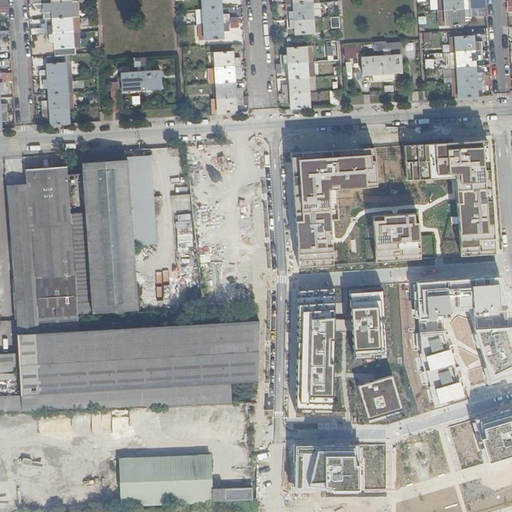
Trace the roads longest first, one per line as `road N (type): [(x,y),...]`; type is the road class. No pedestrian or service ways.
road 1 (residential): [(264,125),(0,143)]
road 2 (residential): [(504,108),(264,125)]
road 3 (residential): [(278,288),(511,271)]
road 4 (residential): [(287,435),(400,430),(511,397)]
road 5 (residential): [(264,125),(278,288)]
road 6 (residential): [(278,288),(287,435)]
road 7 (residential): [(17,0),(25,125)]
road 8 (unknown): [(377,117),(400,198),(437,192)]
road 9 (residential): [(504,108),(511,229)]
